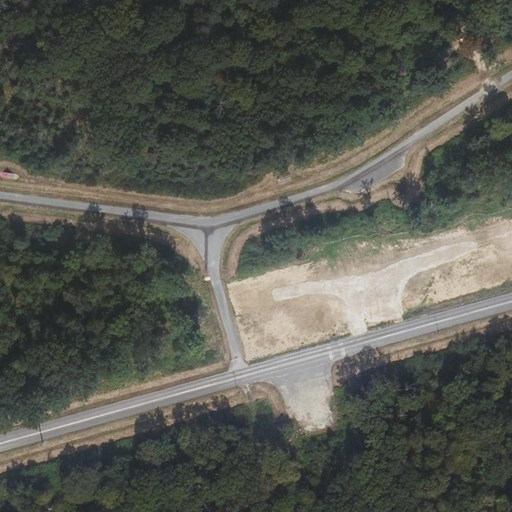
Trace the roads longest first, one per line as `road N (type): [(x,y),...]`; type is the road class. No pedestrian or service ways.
road 1 (unclassified): [(511,300),(241,376)]
road 2 (unclassified): [(241,376),(0,442)]
road 3 (unclassified): [(206,222),(212,278),(241,376)]
